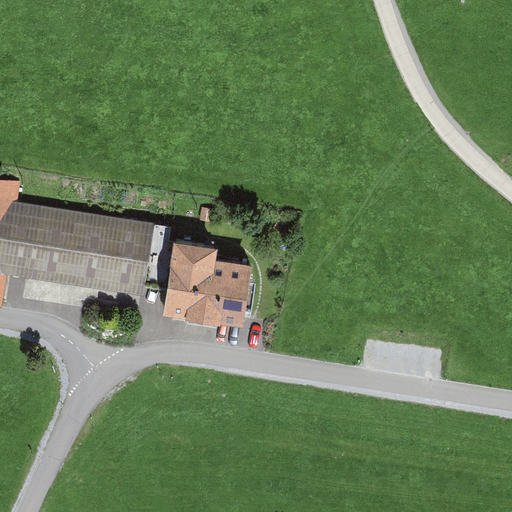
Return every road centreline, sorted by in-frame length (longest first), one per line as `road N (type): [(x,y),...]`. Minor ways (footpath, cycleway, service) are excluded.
road 1 (unclassified): [(511,405),(169,353),(131,360),(103,378)]
road 2 (residential): [(511,192),(440,121),(400,51),(383,0)]
road 3 (unclassified): [(28,511),(70,421),(103,378)]
road 4 (unclassified): [(103,378),(56,333),(0,321)]
